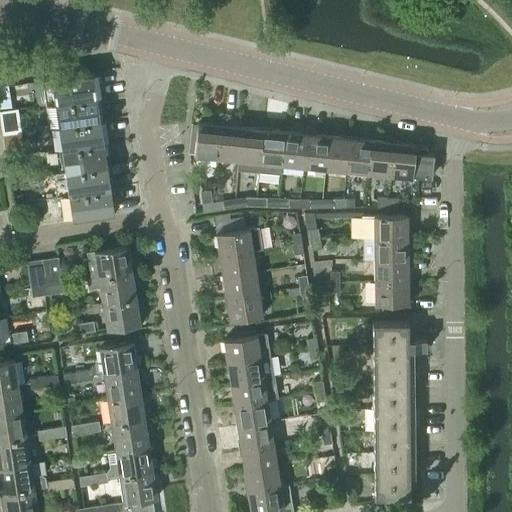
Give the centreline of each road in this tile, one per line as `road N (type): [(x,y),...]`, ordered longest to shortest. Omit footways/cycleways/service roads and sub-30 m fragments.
road 1 (residential): [(454,511),(456,121)]
road 2 (residential): [(456,121),(166,48)]
road 3 (residential): [(208,511),(164,216)]
road 4 (residential): [(164,216),(150,118),(166,48)]
road 5 (residential): [(166,48),(0,8)]
road 6 (residential): [(0,242),(164,216)]
